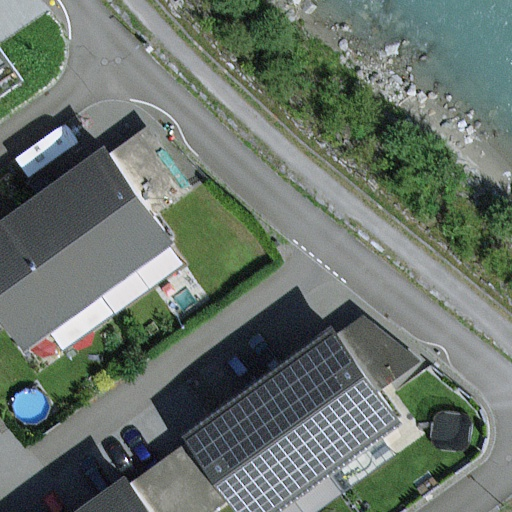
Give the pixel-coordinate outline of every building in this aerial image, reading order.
[(157,137),(119,165),(154,214),(193,186),(157,137)] [(0,294),(16,316),(34,340),(173,239),(154,214),(119,165),(110,154),(60,190),(18,221),(0,233),(0,294)] [(0,326),(16,316),(0,294),(0,326)] [(376,324),(345,345),(378,391),(418,362),(376,324)] [(244,402),(198,436),(205,445),(239,492),(253,511),(271,511),(399,420),(378,391),(345,345),(338,335),(293,367),(244,402)] [(205,445),(138,494),(151,511),(211,511),(239,492),(205,445)] [(151,511),(138,494),(131,484),(92,511),(151,511)]
